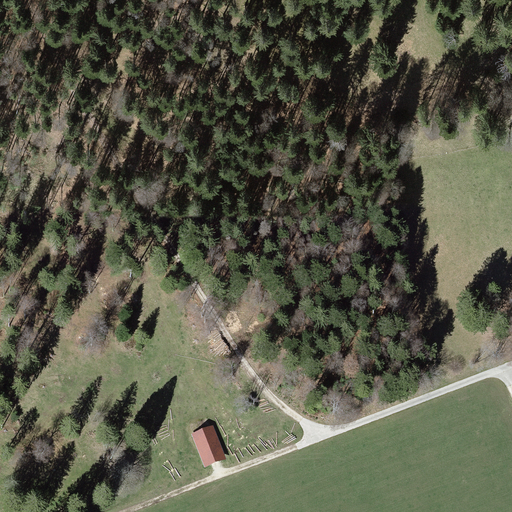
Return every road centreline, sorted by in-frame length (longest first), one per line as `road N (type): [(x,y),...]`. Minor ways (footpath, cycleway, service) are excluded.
road 1 (track): [(320,436),(234,352),(61,66),(30,0)]
road 2 (track): [(127,511),(511,369)]
